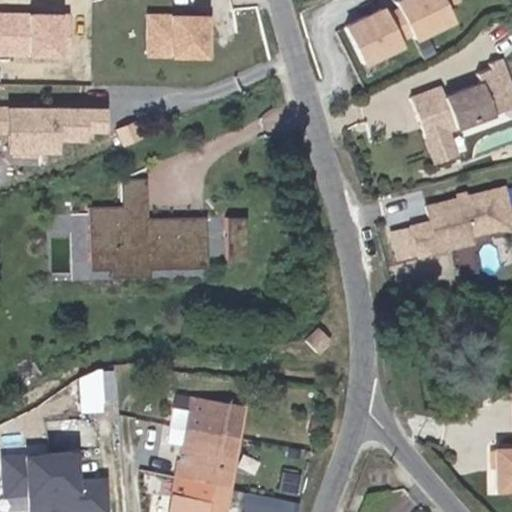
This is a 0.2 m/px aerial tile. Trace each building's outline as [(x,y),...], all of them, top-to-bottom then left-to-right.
[(342,26),(361,63),(397,45),(395,40),(409,33),(412,38),(448,20),(438,0),(394,0),(394,1),(397,8),(383,15),(379,8),(342,26)] [(142,8),(141,53),(209,54),(209,10),(142,8)] [(479,95),(503,84),(490,53),(480,58),(482,64),(469,70),(473,78),(439,92),(435,84),(407,96),(432,162),(453,152),(443,127),(485,109),(479,95)] [(479,95),(485,109),(509,99),(503,84),(479,95)] [(104,102),(0,100),(0,145),(69,147),(70,125),(104,126),(104,102)] [(146,181),(120,181),(120,206),(121,221),(146,221),(146,181)] [(469,235),(470,243),(511,232),(511,228),(502,187),(493,190),(500,210),(489,230),(469,235)] [(500,210),(493,190),(424,207),(428,222),(408,227),(416,257),(470,243),(469,235),(489,230),(500,210)] [(120,206),(86,206),(87,264),(203,263),(203,220),(146,221),(121,221),(120,206)] [(223,220),(223,263),(243,263),(243,220),(223,220)] [(408,227),(390,232),(398,261),(416,257),(408,227)] [(203,263),(87,264),(86,272),(107,271),(107,279),(145,278),(145,271),(203,271),(203,263)] [(312,341),(320,349),(330,340),(322,331),(312,341)] [(168,511),(222,511),(241,405),(190,397),(186,413),(171,410),(165,444),(181,447),(168,511)] [(511,446),(494,448),(495,489),(511,488),(511,446)] [(105,511),(103,478),(73,480),(71,452),(0,457),(0,459),(3,495),(25,494),(26,511),(105,511)]
